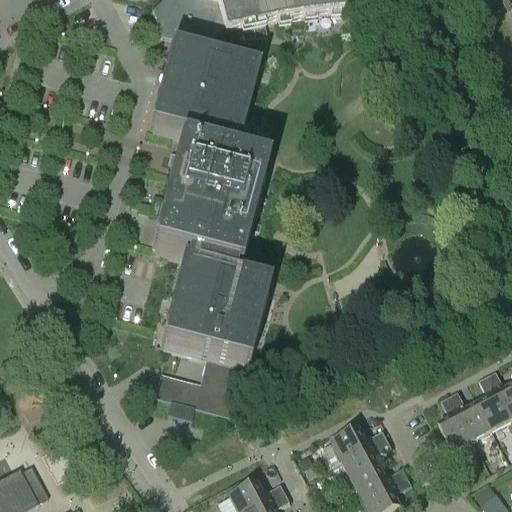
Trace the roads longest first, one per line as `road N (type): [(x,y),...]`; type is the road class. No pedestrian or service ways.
road 1 (residential): [(165,501),(0,232)]
road 2 (tertiary): [(511,213),(491,165),(452,0)]
